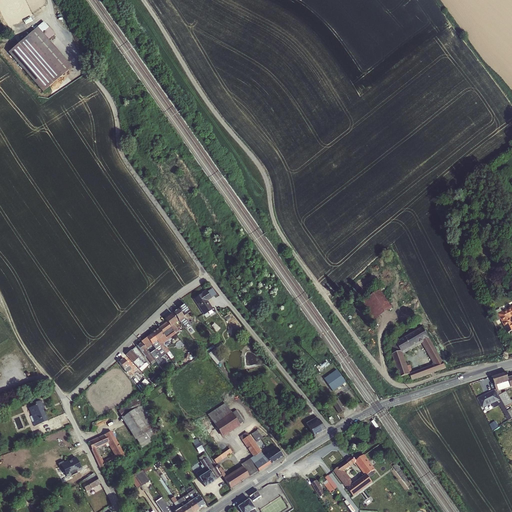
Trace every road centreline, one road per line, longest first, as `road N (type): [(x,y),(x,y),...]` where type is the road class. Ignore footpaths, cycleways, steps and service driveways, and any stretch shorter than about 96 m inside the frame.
road 1 (track): [(144,0),(267,177),(274,219),(379,369),(399,389),(487,371)]
road 2 (residential): [(206,274),(332,433)]
road 3 (tertiary): [(511,364),(379,406),(332,433)]
road 4 (residential): [(206,274),(67,407)]
road 5 (tertiary): [(332,433),(212,511)]
road 6 (track): [(67,407),(22,346),(0,297)]
road 7 (track): [(439,0),(511,97)]
